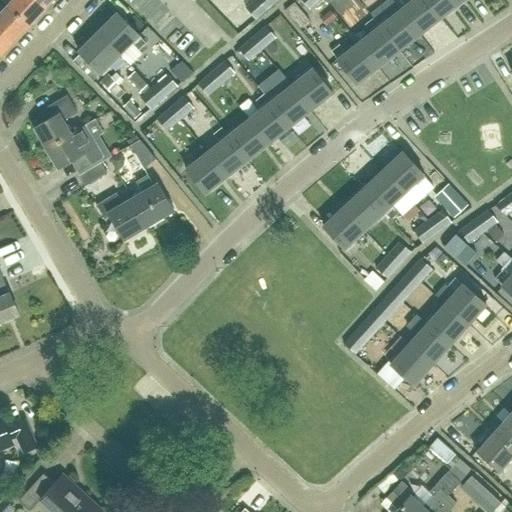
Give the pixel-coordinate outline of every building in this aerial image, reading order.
[(11,0),(8,4),(30,25),(46,8),(38,0),(11,0)] [(269,8),(262,0),(254,0),(245,8),(256,20),(269,8)] [(262,0),(269,8),(278,0),(262,0)] [(322,0),(300,0),(311,11),(322,0)] [(420,34),(441,17),(427,0),(412,0),(400,10),(420,34)] [(427,0),(441,17),(462,0),(427,0)] [(8,4),(0,12),(0,30),(13,43),(30,25),(8,4)] [(379,26),(398,51),(420,34),(400,10),(379,26)] [(119,54),(138,35),(116,13),(97,33),(119,54)] [(265,26),(252,37),(263,50),(276,38),(265,26)] [(358,43),(377,68),(398,51),(379,26),(358,43)] [(0,57),(13,43),(0,30),(0,57)] [(93,80),(119,54),(97,33),(78,52),(84,58),(78,64),(93,80)] [(252,37),(239,49),(250,61),(263,50),(252,37)] [(377,68),(358,43),(336,60),(356,85),(377,68)] [(235,74),(224,61),(211,73),(226,90),(227,90),(230,94),(237,88),(229,79),(235,74)] [(313,68),(292,85),(311,109),(333,92),(313,68)] [(150,89),(136,72),(129,77),(144,94),(141,97),(151,109),(164,98),(154,86),(150,89)] [(211,73),(198,84),(209,97),(215,91),(220,96),(226,90),(211,73)] [(124,82),(117,74),(113,77),(110,75),(102,83),(111,93),(124,82)] [(164,98),(178,86),(168,74),(154,86),(164,98)] [(271,102),(290,126),(311,109),(292,85),(271,102)] [(47,148),(86,126),(85,124),(71,132),(64,120),(78,112),(68,95),(48,107),(53,115),(33,126),(47,148)] [(183,96),(170,108),(181,120),(194,108),(183,96)] [(130,101),(123,107),(134,119),(141,112),(130,101)] [(269,143),(290,126),(271,102),(249,119),(269,143)] [(170,108),(157,120),(168,132),(181,120),(170,108)] [(97,119),(86,126),(47,148),(58,169),(78,157),(84,167),(87,172),(102,164),(113,157),(101,136),(105,134),(97,119)] [(228,135),(247,160),(269,143),(249,119),(228,135)] [(209,131),(218,143),(207,152),(226,177),(247,160),(228,135),(219,123),(209,131)] [(156,159),(140,141),(131,146),(144,168),(156,159)] [(204,194),(226,177),(207,152),(185,169),(204,194)] [(402,193),(422,175),(401,152),(381,171),(402,193)] [(107,173),(102,164),(87,172),(80,176),(86,186),(107,173)] [(362,190),(382,212),(402,193),(381,171),(362,190)] [(131,196),(149,226),(175,210),(157,181),(153,183),(147,173),(135,180),(141,190),(131,196)] [(342,208),(363,230),(382,212),(362,190),(342,208)] [(511,191),(503,199),(511,210),(511,191)] [(149,226),(131,196),(121,201),(116,192),(96,204),(104,218),(109,215),(124,240),(149,226)] [(343,249),(363,230),(342,208),(322,227),(343,249)] [(497,223),(486,209),(472,220),(482,234),(497,223)] [(451,223),(441,210),(426,220),(436,234),(451,223)] [(426,220),(412,231),(421,244),(436,234),(426,220)] [(472,220),(458,230),(468,244),(482,234),(472,220)] [(469,249),(453,234),(440,243),(459,260),(469,249)] [(410,252),(398,242),(387,255),(398,266),(410,252)] [(387,255),(375,268),(386,279),(398,266),(387,255)] [(419,283),(431,270),(419,258),(407,272),(419,283)] [(493,278),(511,295),(511,258),(493,278)] [(9,275),(4,263),(0,264),(0,321),(19,314),(9,292),(7,293),(1,278),(9,275)] [(255,353),(314,409),(339,384),(330,375),(333,372),(324,364),(334,353),(292,312),(303,300),(267,264),(244,287),(262,305),(246,322),(240,316),(219,337),(246,363),(255,353)] [(407,272),(395,285),(408,296),(419,283),(407,272)] [(444,303),(467,324),(485,303),(463,283),(444,303)] [(384,323),(396,309),(383,298),(371,312),(384,323)] [(426,323),(449,344),(467,324),(444,303),(426,323)] [(359,326),(343,344),(356,355),(384,323),(371,312),(359,326)] [(431,364),(449,344),(426,323),(425,325),(414,316),(405,326),(415,335),(408,343),(431,364)] [(390,364),(387,361),(377,373),(395,389),(405,378),(412,384),(431,364),(408,343),(390,364)] [(511,447),(511,410),(493,430),(511,447)] [(7,428),(2,418),(0,419),(0,448),(19,441),(24,452),(37,447),(25,419),(12,425),(13,426),(7,428)] [(498,471),(511,455),(511,447),(493,430),(475,451),(498,471)] [(470,467),(436,438),(427,448),(461,477),(470,467)] [(431,511),(447,495),(458,482),(447,472),(429,491),(432,493),(421,505),(410,495),(412,493),(400,483),(387,498),(398,508),(393,511),(431,511)] [(53,482),(43,473),(18,501),(29,511),(40,499),(54,511),(100,511),(102,510),(62,473),(53,482)] [(500,502),(471,475),(463,483),(493,510),(500,502)] [(371,511),(384,499),(376,491),(363,505),(371,511)] [(447,495),(431,511),(445,511),(455,502),(447,495)]
